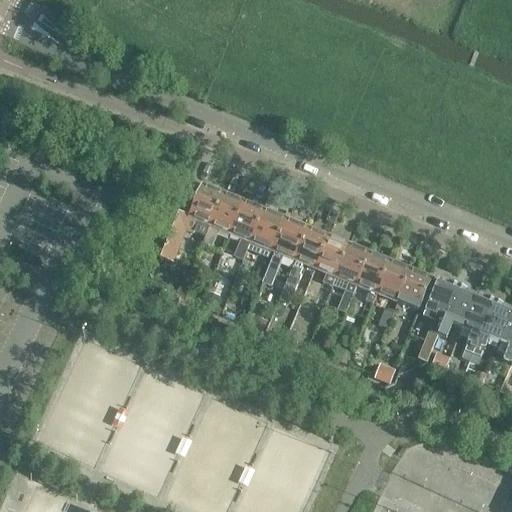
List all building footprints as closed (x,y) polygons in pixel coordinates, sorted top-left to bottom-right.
[(202,187),(187,219),(176,214),(156,258),(167,263),(183,230),(191,234),(195,224),(209,229),(210,230),(225,197),(202,187)] [(225,197),(210,230),(209,229),(201,247),(210,251),(218,233),(230,237),(244,204),(225,197)] [(244,204),(230,237),(240,242),(234,257),(244,261),(250,246),(264,213),(244,204)] [(264,213),(250,246),(271,254),(278,237),(282,238),(288,222),(264,213)] [(278,237),(271,254),(273,255),(261,285),(271,289),(283,259),(293,263),(307,230),(288,222),(282,238),(278,237)] [(295,264),(293,269),(300,273),(303,267),(315,272),(329,239),(307,230),(293,263),(295,264)] [(329,239),(315,272),(325,277),(322,285),(332,289),(335,281),(337,281),(351,248),(329,239)] [(351,248),(337,281),(348,286),(345,293),(337,312),(345,315),(353,296),(356,289),(371,256),(351,248)] [(371,256),(356,289),(369,294),(365,303),(372,307),(376,297),(377,298),(391,264),(371,256)] [(262,274),(266,263),(258,260),(254,270),(262,274)] [(396,306),(410,272),(391,264),(377,298),(396,306)] [(287,284),(279,302),(288,306),(300,278),(299,277),(300,273),(293,269),(287,284)] [(410,272),(396,306),(418,314),(426,293),(425,293),(430,279),(410,272)] [(435,319),(429,333),(423,347),(430,350),(436,336),(457,288),(439,281),(424,314),(435,319)] [(180,302),(186,287),(180,285),(173,300),(180,303),(180,302)] [(175,295),(156,287),(153,295),(172,302),(175,295)] [(186,287),(180,302),(192,307),(198,292),(186,287)] [(476,296),(457,288),(436,336),(446,340),(452,326),(461,330),(476,296)] [(205,294),(198,310),(211,315),(218,300),(205,294)] [(476,296),(461,330),(470,333),(459,361),(467,364),(473,351),(494,303),(476,296)] [(511,310),(494,303),(473,351),(467,364),(476,368),(488,341),(497,345),(511,311),(511,310)] [(386,310),(379,326),(387,329),(393,313),(386,310)] [(511,311),(494,353),(505,357),(502,364),(510,367),(511,361),(511,311)] [(249,317),(245,325),(263,332),(266,324),(249,317)] [(404,343),(413,321),(406,318),(396,340),(404,343)] [(288,336),(284,346),(293,350),(297,340),(288,336)] [(331,361),(342,366),(348,353),(336,348),(331,361)] [(437,355),(433,367),(445,372),(450,360),(437,355)] [(395,373),(381,367),(380,367),(375,380),(390,385),(395,373)] [(474,377),(473,379),(481,383),(482,380),(485,374),(477,370),(474,377)] [(511,377),(506,375),(501,387),(511,392),(511,377)]
